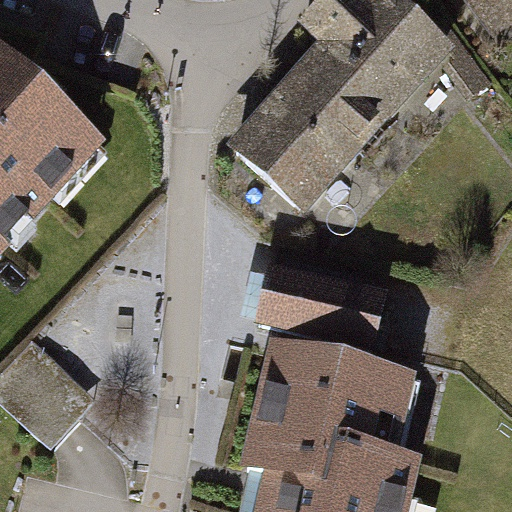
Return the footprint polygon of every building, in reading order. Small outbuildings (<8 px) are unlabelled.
[(322,52),(222,157),(302,232),(466,59),(403,0),(324,0),(297,29),(322,52)] [(511,0),(463,0),(496,37),(511,24),(511,0)] [(0,283),(120,154),(0,43),(0,283)] [(389,304),(268,277),(254,338),(376,365),(389,304)] [(100,406),(36,346),(0,384),(0,406),(53,456),(100,406)] [(418,385),(272,351),(241,482),(264,488),(258,511),(414,511),(424,470),(400,465),(418,385)]
